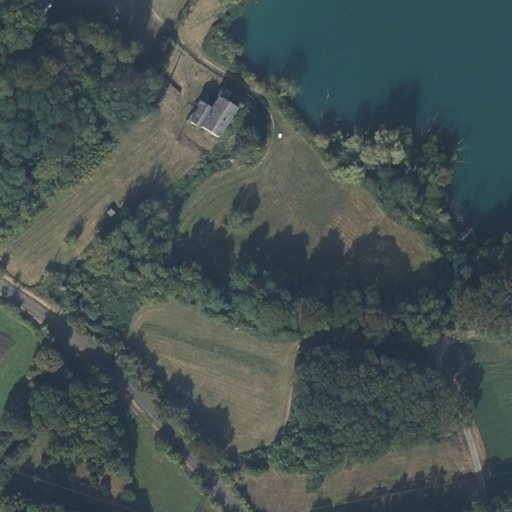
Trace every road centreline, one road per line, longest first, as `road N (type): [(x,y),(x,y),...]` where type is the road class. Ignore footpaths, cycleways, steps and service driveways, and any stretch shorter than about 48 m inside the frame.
road 1 (unclassified): [(0,287),(93,354),(240,511)]
road 2 (track): [(487,511),(441,375),(440,349)]
